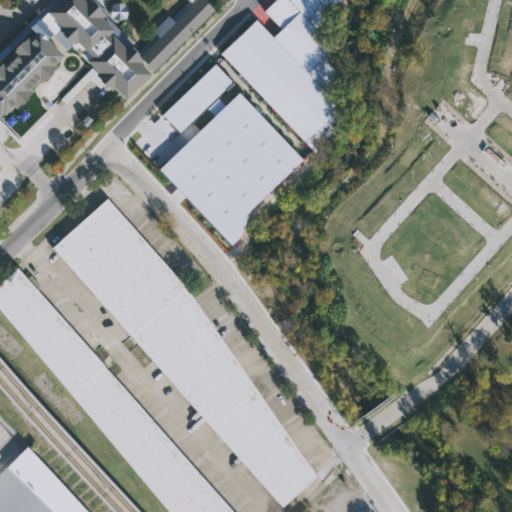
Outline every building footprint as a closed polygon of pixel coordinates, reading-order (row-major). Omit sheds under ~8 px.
[(103,84),(94,76),(97,73),(56,33),(53,36),(38,21),(47,13),(45,11),(56,0),(208,0),(217,9),(123,105),(102,85),(103,84)] [(314,30),(329,47),(324,51),(331,59),(333,84),(322,94),(335,108),(330,112),(331,134),(310,154),(251,91),(248,94),(236,82),(240,78),(216,53),(252,19),(268,37),(295,11),(284,0),(326,0),(331,5),(314,30)] [(138,164),(118,143),(175,88),(188,103),(167,123),(173,130),(138,164)] [(246,147),(202,189),(173,158),(217,115),(246,147)] [(295,167),(253,207),(242,195),(284,155),(295,167)] [(194,188),(176,206),(151,180),(170,162),(194,188)] [(0,172),(18,192),(12,198),(0,185),(0,172)] [(172,279),(181,288),(309,476),(278,505),(48,248),(102,199),(172,279)] [(83,350),(97,366),(99,365),(228,511),(167,511),(67,392),(0,316),(0,279),(12,269),(83,350)] [(0,511),(0,466),(21,445),(83,511),(0,511)]
